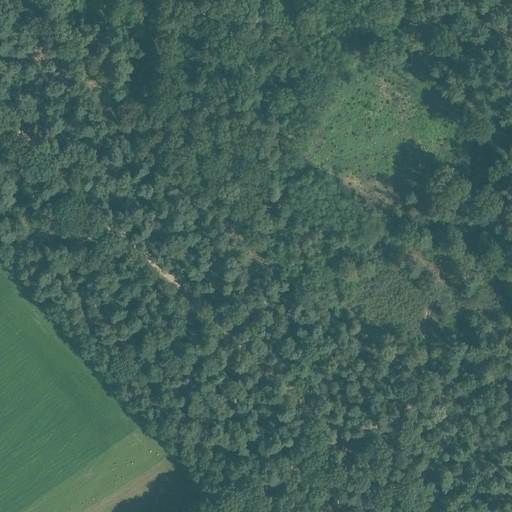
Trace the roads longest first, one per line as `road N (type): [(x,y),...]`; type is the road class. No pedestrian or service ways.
road 1 (track): [(361,438),(0,113)]
road 2 (track): [(361,438),(387,419),(511,373)]
road 3 (track): [(240,499),(361,438)]
